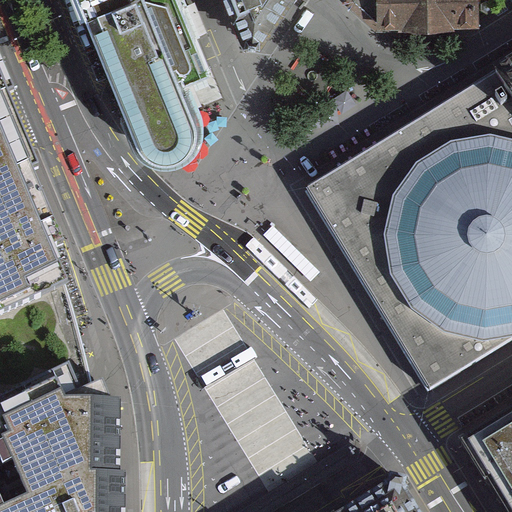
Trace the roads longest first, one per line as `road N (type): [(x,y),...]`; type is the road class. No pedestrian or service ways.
road 1 (primary): [(274,304),(98,132),(41,0)]
road 2 (primary): [(6,0),(133,331)]
road 3 (residential): [(250,101),(269,138),(297,154),(443,67)]
road 4 (primary): [(409,440),(381,402),(274,304)]
road 5 (primary): [(133,331),(160,417),(169,511)]
road 6 (unclassified): [(274,304),(217,274),(181,273),(154,288),(133,331)]
road 7 (residential): [(324,0),(382,53),(413,69),(443,67)]
road 8 (residential): [(293,511),(409,440)]
road 9 (residential): [(250,101),(318,0)]
